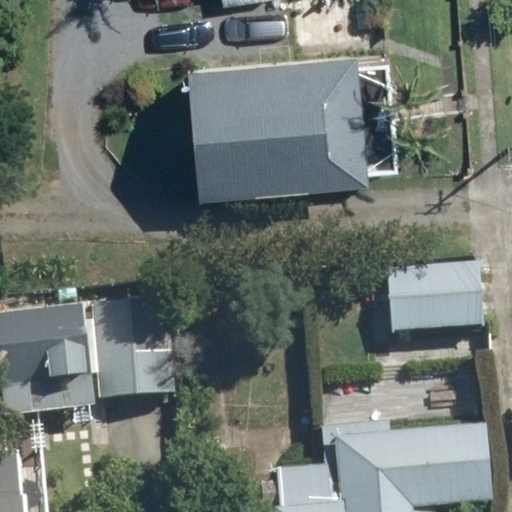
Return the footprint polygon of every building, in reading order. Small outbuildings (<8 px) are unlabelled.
[(183,60),(194,189),(370,175),(369,168),(397,164),(387,52),(357,54),(357,45),(183,60)] [(473,260),(377,267),(382,336),(478,327),(473,260)] [(86,307),(0,314),(0,417),(0,419),(104,410),(104,417),(164,412),(157,334),(89,340),(86,307)] [(272,511),(271,511),(431,511),(432,510),(491,505),(484,425),(380,433),(380,422),(312,425),(316,467),(273,471),(277,510),(272,511)] [(0,511),(26,511),(25,497),(20,496),(15,451),(0,451),(0,511)]
